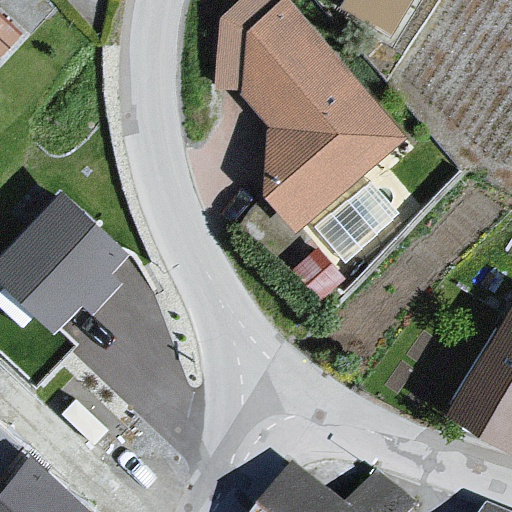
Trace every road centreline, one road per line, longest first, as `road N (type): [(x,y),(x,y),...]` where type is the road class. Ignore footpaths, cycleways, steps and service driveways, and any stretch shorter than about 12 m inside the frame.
road 1 (residential): [(262,389),(168,168),(157,49),(167,0)]
road 2 (residential): [(511,483),(262,389)]
road 3 (residential): [(262,389),(202,511)]
